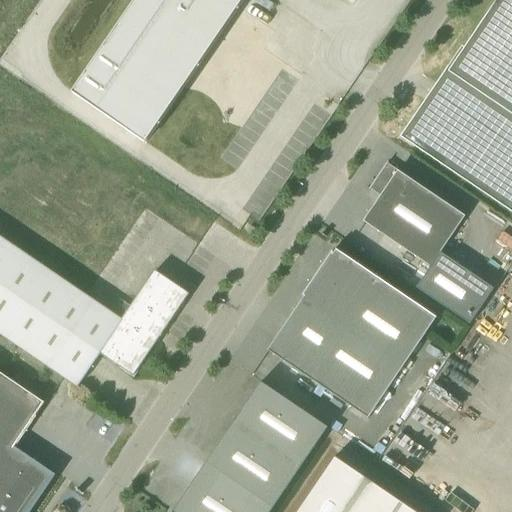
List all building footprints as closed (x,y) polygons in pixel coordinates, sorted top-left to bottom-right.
[(136,0),(72,93),(146,143),(244,0),(136,0)] [(511,0),(497,0),(405,136),(511,208),(511,0)] [(364,222),(431,267),(416,288),(469,324),(492,290),(440,254),(465,216),(388,164),(389,163),(388,162),(369,189),(370,190),(371,189),(381,196),(364,222)] [(134,377),(179,310),(189,294),(155,272),(122,320),(0,238),(0,334),(78,387),(101,354),(134,377)] [(369,419),(437,318),(337,250),(334,254),(333,253),(332,252),(302,296),(303,297),(304,297),(305,297),(268,351),(369,419)] [(0,511),(29,511),(54,476),(14,448),(45,402),(0,371),(0,511)] [(301,468),(328,428),(261,382),(234,422),(301,468)] [(274,508),(301,468),(234,422),(207,462),(274,508)] [(417,511),(403,503),(370,480),(335,456),(296,511),(417,511)] [(271,511),(274,508),(207,462),(173,511),(271,511)]
